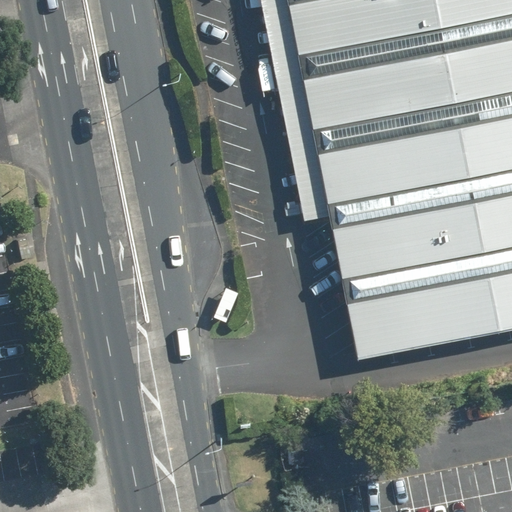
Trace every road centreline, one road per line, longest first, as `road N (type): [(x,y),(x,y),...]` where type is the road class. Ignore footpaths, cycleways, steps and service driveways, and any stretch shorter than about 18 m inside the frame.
road 1 (primary): [(151,412),(101,273),(49,0)]
road 2 (primary): [(119,0),(157,253),(151,412)]
